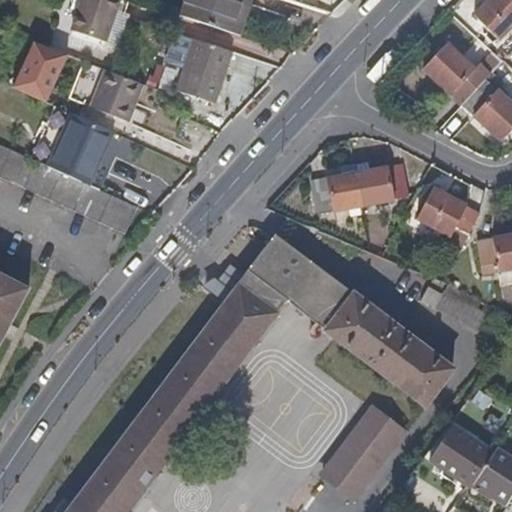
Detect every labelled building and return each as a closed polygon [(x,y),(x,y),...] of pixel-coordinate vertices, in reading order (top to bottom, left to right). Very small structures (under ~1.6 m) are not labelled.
[(120,0),(82,0),(73,29),(107,41),(120,0)] [(182,0),(178,16),(240,36),(251,0),(182,0)] [(498,40),(511,26),(511,0),(488,0),(473,16),(498,40)] [(453,35),(465,23),(455,14),(444,26),(453,35)] [(28,38),(7,86),(43,102),(64,53),(28,38)] [(233,51),(196,39),(178,90),(216,103),(233,51)] [(424,67),(452,93),(474,69),(474,67),(448,43),(424,67)] [(452,93),(462,103),(484,79),(474,69),(452,93)] [(114,73),(106,70),(92,106),(131,122),(145,85),(114,73)] [(484,79),(462,103),(474,114),(498,89),(504,83),(491,72),(484,79)] [(511,102),(498,89),(474,114),(501,139),(511,128),(511,102)] [(75,117),(51,170),(94,188),(116,136),(75,117)] [(51,170),(0,146),(0,180),(128,237),(141,210),(94,188),(51,170)] [(369,163),(356,164),(357,173),(370,171),(369,163)] [(370,171),(357,173),(363,208),(393,203),(393,199),(409,197),(404,167),(389,170),(388,167),(370,171)] [(330,213),(363,208),(357,173),(327,177),(323,181),(310,182),(311,205),(328,203),(330,213)] [(469,234),(479,214),(434,188),(418,220),(435,229),(451,237),(455,227),(469,234)] [(435,229),(418,220),(411,232),(428,242),(435,229)] [(445,249),(457,255),(469,234),(455,227),(451,237),(445,249)] [(124,511),(285,301),(425,407),(451,369),(275,234),(222,302),(226,305),(73,507),(69,505),(63,511),(124,511)] [(511,271),(511,235),(477,243),(483,276),(511,271)] [(0,357),(34,293),(0,275),(0,357)] [(500,311),(446,285),(440,296),(425,288),(418,303),(486,338),(500,311)] [(402,435),(370,410),(321,476),(354,500),(402,435)] [(486,455),(449,433),(429,467),(467,488),(486,455)] [(506,506),(511,494),(511,463),(493,453),(474,486),(506,506)]
